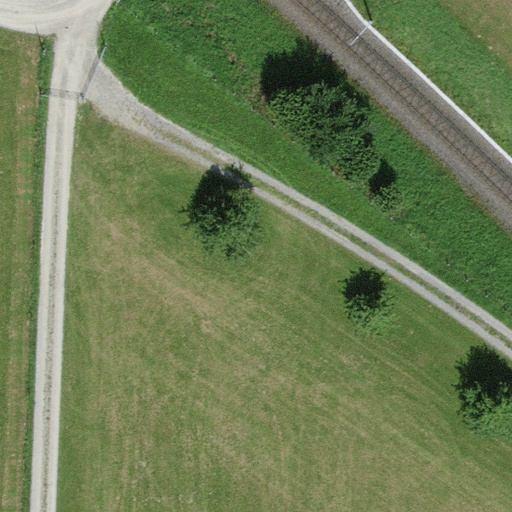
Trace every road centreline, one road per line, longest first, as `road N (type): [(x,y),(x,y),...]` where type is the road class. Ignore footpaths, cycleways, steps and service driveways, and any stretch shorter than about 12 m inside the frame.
road 1 (track): [(75,58),(109,92),(356,240),(511,355)]
road 2 (track): [(97,0),(82,22),(62,130),(47,511)]
